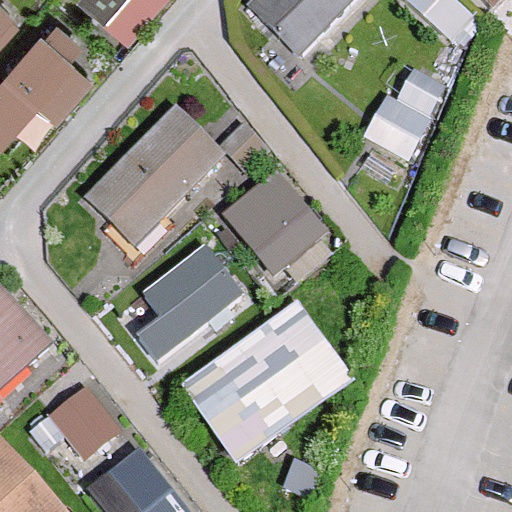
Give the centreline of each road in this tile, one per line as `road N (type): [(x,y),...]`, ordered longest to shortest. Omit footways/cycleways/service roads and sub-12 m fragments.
road 1 (track): [(226,511),(11,228)]
road 2 (track): [(0,241),(210,0)]
road 3 (track): [(377,244),(200,13)]
